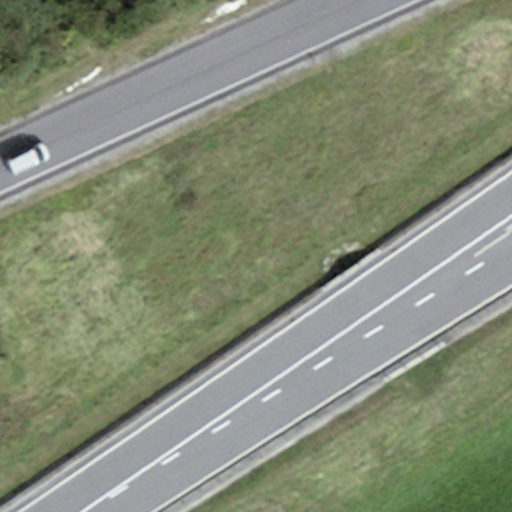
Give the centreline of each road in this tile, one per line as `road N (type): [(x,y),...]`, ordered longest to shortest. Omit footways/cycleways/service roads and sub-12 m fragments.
road 1 (primary): [(94,511),(511,232)]
road 2 (tertiary): [(406,0),(0,176)]
